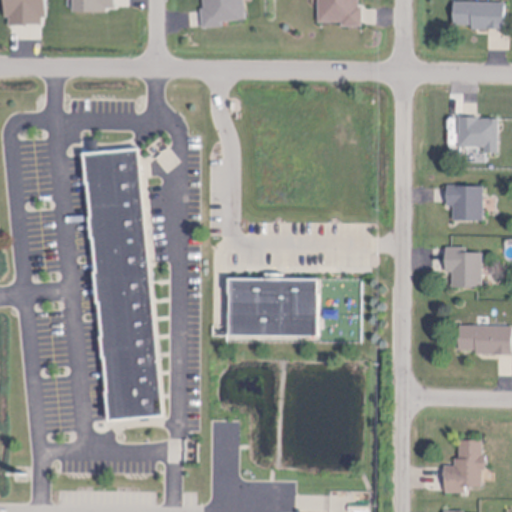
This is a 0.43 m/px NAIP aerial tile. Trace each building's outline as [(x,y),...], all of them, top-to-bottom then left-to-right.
[(7,0),(49,0),(49,22),(44,22),(44,31),(12,30),(12,21),(7,21),(7,0)] [(118,0),(118,12),(109,12),(109,17),(76,17),(76,0),(118,0)] [(245,0),(248,24),(244,24),(244,25),(225,27),(226,31),(206,33),(204,13),(207,13),(205,0),(245,0)] [(321,0),(361,0),(361,11),(364,11),(364,30),(344,30),(344,27),(321,26),(321,0)] [(456,4),(507,6),(507,34),(474,33),(474,29),(455,28),(456,4)] [(500,115),(500,150),(486,149),(486,144),(460,144),(460,113),(481,113),(481,116),(490,116),(490,115),(500,115)] [(90,152),(88,140),(97,140),(98,151),(90,152)] [(108,150),(108,152),(139,149),(144,209),(163,417),(135,419),(135,418),(110,420),(108,394),(109,394),(105,357),(104,357),(103,339),(104,339),(100,300),(99,300),(97,273),(98,273),(95,236),(93,236),(92,218),(93,218),(89,180),(88,180),(86,154),(90,153),(90,152),(98,151),(108,150)] [(485,183),(485,217),(455,217),(455,202),(449,202),(449,183),(485,183)] [(484,250),(484,284),(454,284),(454,269),(448,269),(448,244),(468,244),(468,250),(484,250)] [(263,280),(272,278),(277,278),(281,278),(287,280),(320,280),(319,337),(231,336),(231,279),(263,280)] [(461,323),(511,323),(511,351),(478,351),(478,347),(461,347),(461,323)] [(461,437),(485,437),(484,452),(488,452),(488,457),(490,457),(490,462),(488,462),(488,467),(484,467),(484,484),(467,484),(467,489),(447,489),(447,480),(446,480),(446,463),(457,463),(457,456),(461,456),(461,437)]
